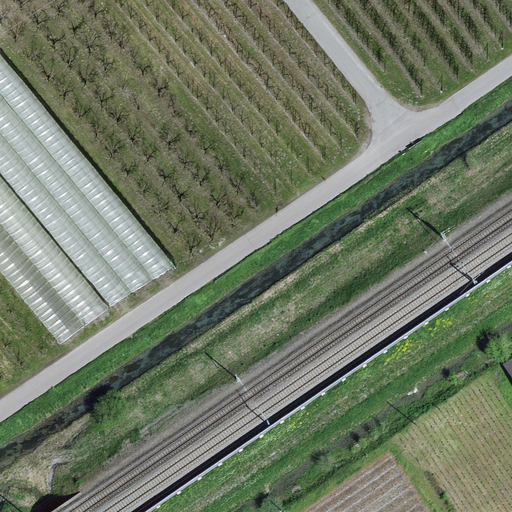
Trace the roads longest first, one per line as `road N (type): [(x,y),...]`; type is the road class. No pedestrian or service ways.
road 1 (unclassified): [(0,412),(406,133)]
road 2 (residential): [(299,0),(406,133)]
road 3 (unclassified): [(406,133),(511,61)]
